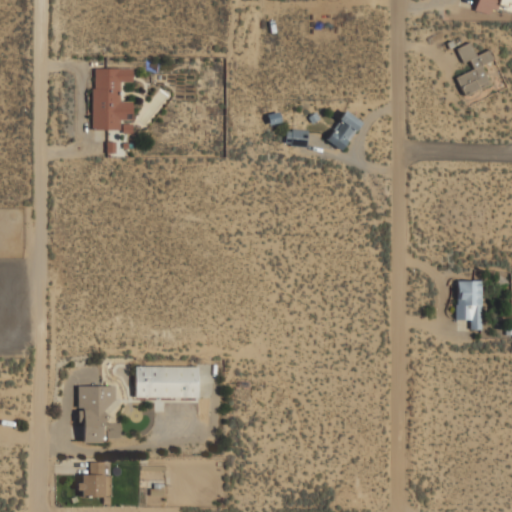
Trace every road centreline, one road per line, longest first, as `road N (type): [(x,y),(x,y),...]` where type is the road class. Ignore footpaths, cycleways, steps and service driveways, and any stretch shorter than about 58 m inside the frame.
road 1 (residential): [(399,0),(401,511)]
road 2 (residential): [(43,0),(44,511)]
